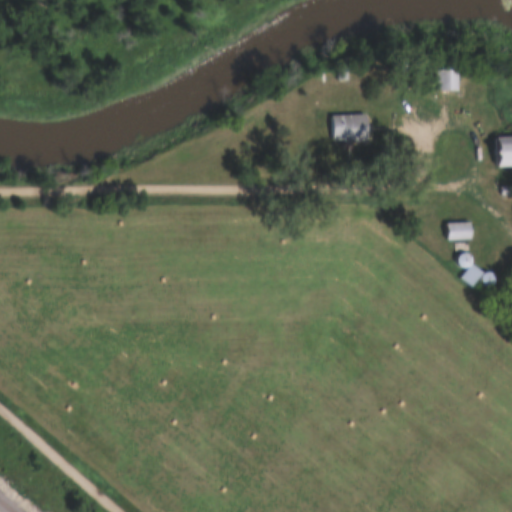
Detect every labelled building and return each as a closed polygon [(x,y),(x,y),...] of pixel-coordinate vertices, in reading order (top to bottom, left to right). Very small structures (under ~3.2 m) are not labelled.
[(456,92),(456,69),(433,69),(433,92),(456,92)] [(327,141),(368,141),(368,116),(327,116),(327,141)] [(511,135),(495,136),(495,166),(511,165),(511,135)] [(446,222),(446,239),(472,239),(472,222),(446,222)] [(456,264),(465,268),(460,280),(477,287),(484,270),(470,264),(473,256),(462,251),(456,264)]
